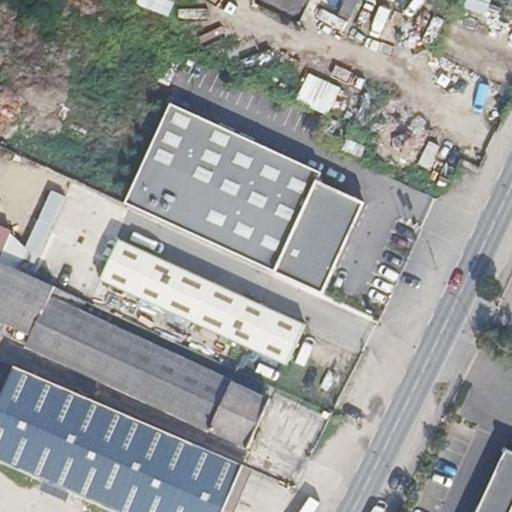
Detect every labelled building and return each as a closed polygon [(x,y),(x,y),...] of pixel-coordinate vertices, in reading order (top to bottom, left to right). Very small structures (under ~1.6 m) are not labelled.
[(119,0),(166,18),(173,0),(119,0)] [(255,0),(252,9),(299,29),(311,0),(255,0)] [(341,0),(336,12),(347,17),(355,0),(341,0)] [(327,117),(340,89),(321,81),(308,109),(327,117)] [(321,173),(167,103),(122,202),(320,293),(362,202),(317,181),(321,173)] [(123,241),(104,282),(288,367),(307,326),(158,258),(123,241)] [(0,318),(33,334),(28,346),(83,371),(250,449),(272,402),(80,313),(85,300),(0,261),(0,318)] [(16,366),(0,403),(0,459),(119,511),(225,511),(245,467),(16,366)] [(511,511),(511,453),(504,449),(502,454),(505,455),(478,511),(511,511)]
